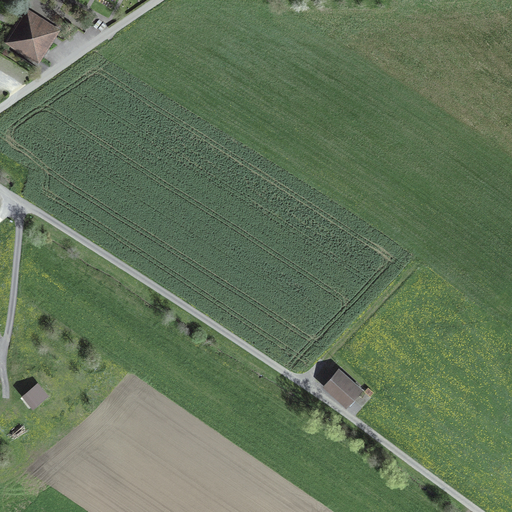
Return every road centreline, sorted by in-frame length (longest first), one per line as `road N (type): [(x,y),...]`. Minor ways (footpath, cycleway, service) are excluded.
road 1 (track): [(479,511),(303,382),(0,188)]
road 2 (track): [(4,397),(1,360),(20,207)]
road 3 (track): [(303,382),(416,263)]
